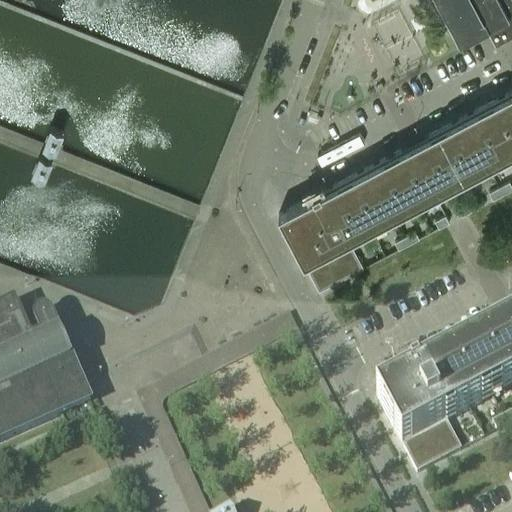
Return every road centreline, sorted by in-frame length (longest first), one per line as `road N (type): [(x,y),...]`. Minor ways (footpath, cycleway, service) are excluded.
road 1 (residential): [(252,156),(308,166),(509,67)]
road 2 (residential): [(252,156),(255,207),(338,369)]
road 3 (residential): [(338,369),(511,280)]
road 4 (residential): [(314,0),(252,156)]
road 5 (residential): [(338,369),(409,511)]
